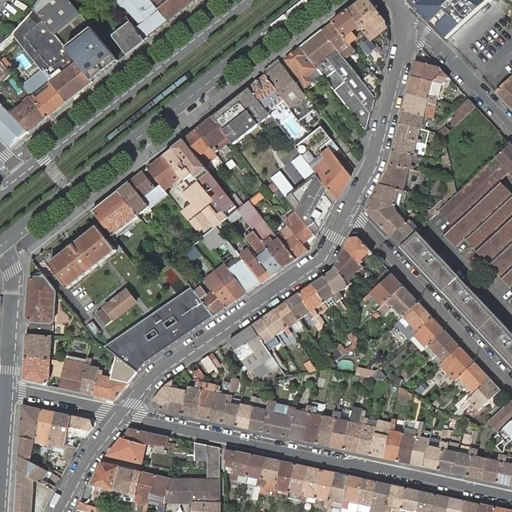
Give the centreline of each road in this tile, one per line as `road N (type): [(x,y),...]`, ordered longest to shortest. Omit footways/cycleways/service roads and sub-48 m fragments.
road 1 (residential): [(121,414),(511,496)]
road 2 (tertiary): [(0,245),(313,0)]
road 3 (residential): [(346,211),(319,259),(158,370),(121,414)]
road 4 (tertiary): [(244,0),(23,174)]
road 5 (residential): [(511,385),(346,211)]
road 6 (residential): [(404,31),(372,161),(346,211)]
road 7 (residential): [(511,126),(425,34),(404,31)]
road 8 (tertiary): [(6,388),(12,268),(0,247)]
